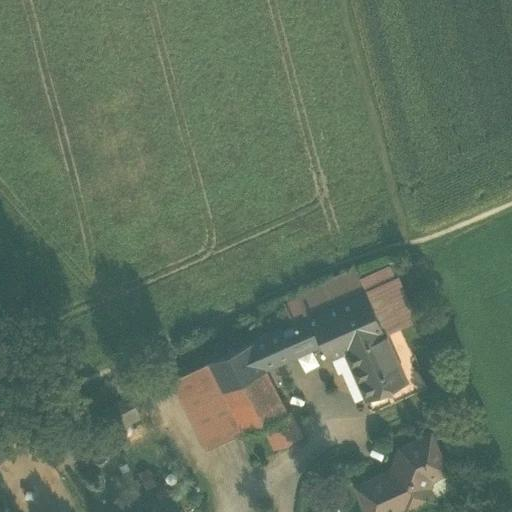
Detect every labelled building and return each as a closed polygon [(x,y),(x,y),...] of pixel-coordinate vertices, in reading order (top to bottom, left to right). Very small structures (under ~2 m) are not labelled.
[(357,266),(240,318),(251,341),(263,363),(319,338),(328,358),(346,350),(386,332),(357,266)] [(386,332),(346,350),(367,396),(406,379),(386,332)] [(251,341),(208,361),(243,431),(287,412),(263,363),(251,341)] [(243,431),(208,361),(172,379),(208,449),(243,431)] [(122,427),(141,414),(129,397),(110,410),(122,427)] [(0,433),(0,458),(13,447),(0,433)] [(400,458),(396,468),(391,470),(389,475),(384,473),(357,485),(368,511),(394,511),(403,508),(409,510),(430,500),(432,495),(428,486),(432,477),(447,470),(430,434),(400,447),(404,456),(400,458)]
